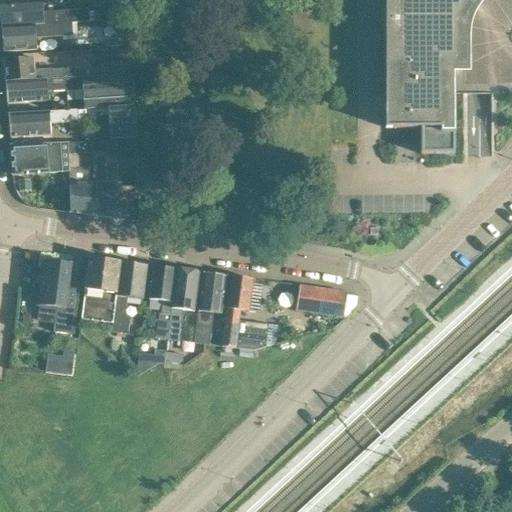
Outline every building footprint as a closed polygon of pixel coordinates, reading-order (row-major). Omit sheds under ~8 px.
[(1,0),(2,8),(0,8),(0,17),(1,27),(73,25),(91,23),(89,11),(44,15),(43,1),(27,2),(27,0),(1,0)] [(511,0),(384,0),(385,41),(385,130),(393,130),(421,130),(421,155),(454,155),(454,134),(454,95),(454,87),(464,87),(464,88),(479,88),(491,88),(493,88),(493,94),(504,93),(511,91),(511,0)] [(73,25),(1,27),(3,53),(39,50),(38,40),(74,37),(73,25)] [(101,77),(134,75),(134,48),(109,50),(111,65),(100,65),(101,77)] [(5,83),(75,79),(74,70),(36,72),(35,59),(4,61),(5,83)] [(82,110),(108,108),(135,106),(134,75),(101,77),(80,78),(75,79),(5,83),(7,105),(49,102),(48,91),(81,89),(82,110)] [(110,140),(115,140),(136,138),(135,106),(108,108),(110,140)] [(28,114),(8,116),(10,140),(30,138),(52,136),(51,124),(69,122),(70,124),(78,124),(77,110),(68,111),(28,114)] [(115,140),(110,140),(90,141),(90,151),(115,151),(115,140)] [(13,177),(68,173),(65,143),(46,145),(10,148),(13,177)] [(77,155),(77,143),(67,144),(67,155),(77,155)] [(88,169),(78,170),(77,155),(67,155),(68,163),(68,173),(70,214),(92,217),(91,184),(89,184),(88,169)] [(118,220),(117,188),(115,162),(104,162),(105,184),(95,185),(96,217),(118,220)] [(117,188),(118,220),(134,222),(133,200),(137,200),(136,187),(117,188)] [(112,325),(121,264),(89,260),(83,302),(81,321),(112,325)] [(53,333),(74,336),(80,291),(68,289),(71,265),(44,262),(38,307),(56,309),(53,333)] [(112,325),(111,333),(127,335),(129,324),(122,324),(126,298),(143,301),(147,267),(121,264),(112,325)] [(166,341),(176,271),(153,268),(149,301),(161,302),(159,315),(156,339),(166,341)] [(176,271),(166,341),(178,343),(183,312),(194,313),(197,294),(199,274),(176,271)] [(227,277),(203,274),(194,344),(209,346),(213,314),(222,315),(227,277)] [(253,281),(231,278),(222,348),(254,352),(265,348),(268,326),(238,322),(240,312),(249,313),(253,281)] [(299,288),(296,311),(344,318),(347,295),(299,288)] [(64,352),(61,376),(72,377),(75,353),(64,352)] [(163,365),(176,367),(182,363),(183,356),(164,354),(163,365)]
